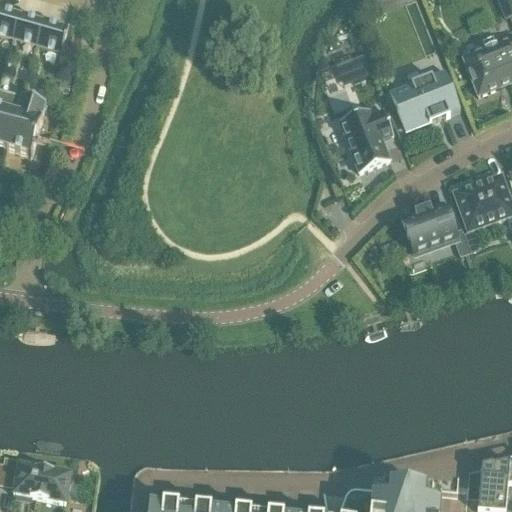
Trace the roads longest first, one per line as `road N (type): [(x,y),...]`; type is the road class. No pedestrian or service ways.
road 1 (residential): [(511,452),(280,492),(136,484),(135,511)]
road 2 (residential): [(511,136),(409,199),(291,305),(242,321)]
road 3 (unclassified): [(242,321),(0,303)]
